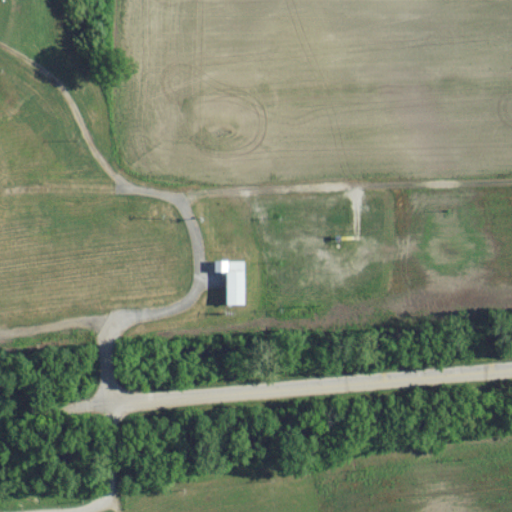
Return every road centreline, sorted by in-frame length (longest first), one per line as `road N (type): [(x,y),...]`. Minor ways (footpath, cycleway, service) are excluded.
road 1 (residential): [(90,511),(107,496),(108,342),(129,320),(166,314),(194,295),(199,241),(169,197),(114,180),(47,73),(0,47)]
road 2 (tertiary): [(107,404),(511,370)]
